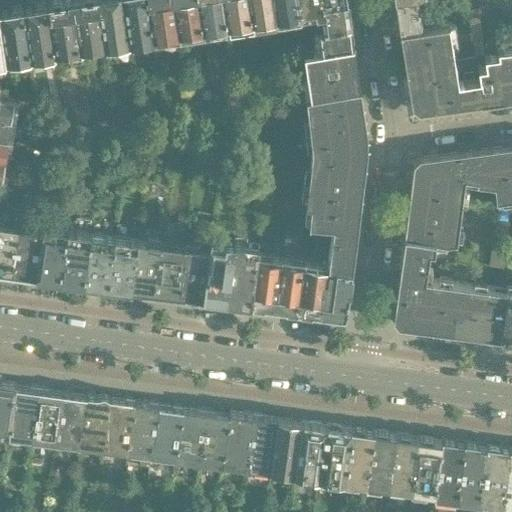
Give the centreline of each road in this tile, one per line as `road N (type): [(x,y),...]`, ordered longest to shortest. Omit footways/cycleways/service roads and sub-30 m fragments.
road 1 (secondary): [(0,328),(364,377)]
road 2 (residential): [(389,130),(364,377)]
road 3 (secondary): [(364,377),(511,397)]
road 4 (residential): [(364,0),(389,130)]
road 5 (residential): [(511,115),(389,130)]
